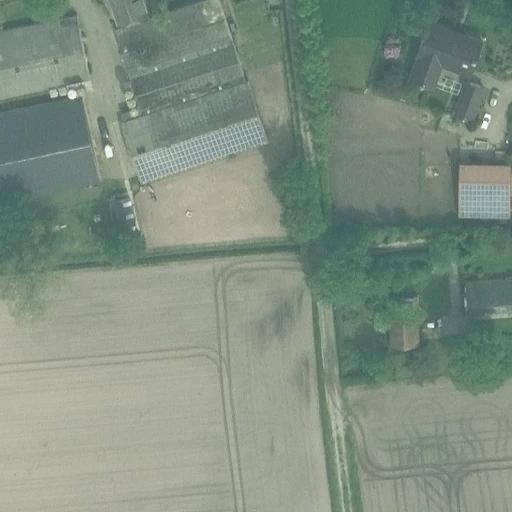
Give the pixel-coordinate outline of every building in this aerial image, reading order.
[(121,28),(116,30),(114,30),(140,107),(94,122),(91,123),(95,137),(113,191),(144,181),(266,141),(219,0),(205,0),(150,18),(148,13),(152,11),(148,0),(110,0),(115,14),(117,14),(121,28)] [(0,31),(0,97),(91,78),(77,16),(0,31)] [(410,79),(429,86),(433,87),(439,69),(437,68),(439,62),(470,73),(482,41),(465,35),(464,37),(452,33),(453,31),(429,22),(417,54),(419,55),(410,79)] [(453,116),(471,123),(484,87),(466,81),(453,116)] [(83,96),(0,113),(0,201),(101,180),(83,96)] [(438,142),(439,134),(451,134),(451,119),(428,117),(427,142),(438,142)] [(510,165),(460,164),(459,217),(509,217),(510,165)] [(511,279),(485,282),(465,283),(466,296),(464,296),(465,300),(467,300),(468,313),(511,309),(511,279)] [(390,299),(391,345),(419,344),(418,298),(390,299)]
